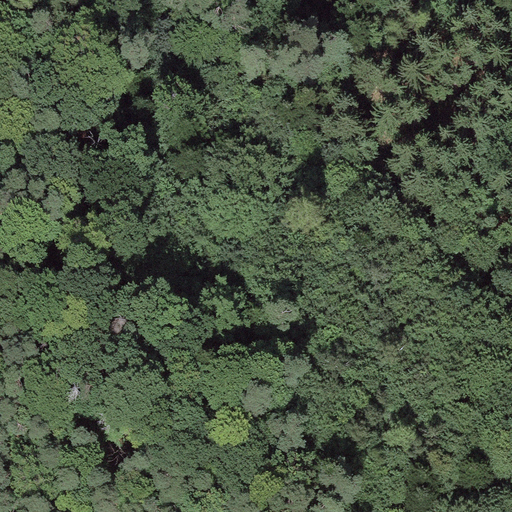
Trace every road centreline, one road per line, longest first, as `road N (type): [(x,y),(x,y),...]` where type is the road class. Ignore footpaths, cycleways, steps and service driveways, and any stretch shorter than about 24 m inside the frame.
road 1 (track): [(131,0),(246,126),(319,166),(388,187),(443,265),(511,330)]
road 2 (track): [(388,187),(327,50),(317,0)]
